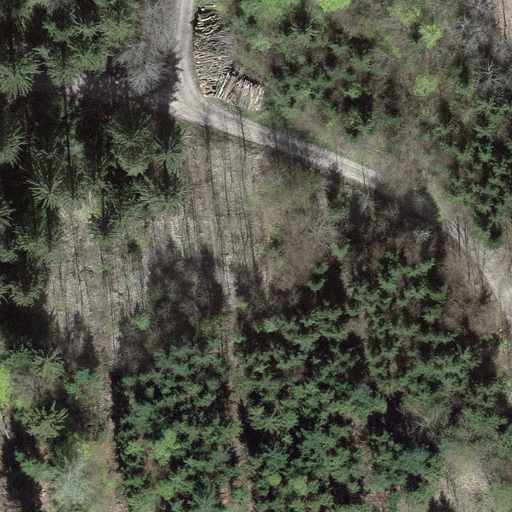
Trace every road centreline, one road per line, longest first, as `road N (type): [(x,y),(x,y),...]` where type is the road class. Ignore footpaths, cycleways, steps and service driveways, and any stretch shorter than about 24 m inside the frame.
road 1 (track): [(0,85),(118,91),(317,152),(390,186),(464,235),(511,311)]
road 2 (track): [(207,113),(183,76),(182,0)]
